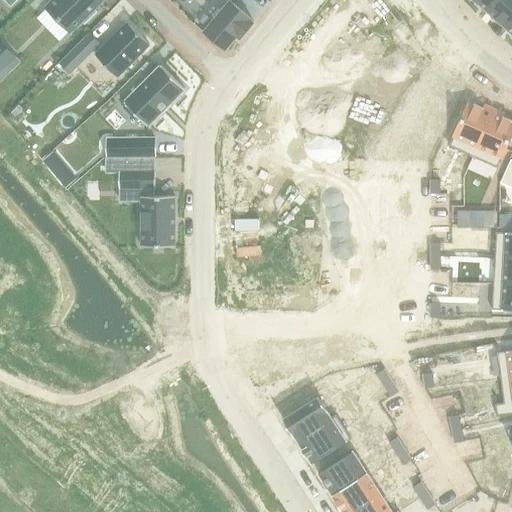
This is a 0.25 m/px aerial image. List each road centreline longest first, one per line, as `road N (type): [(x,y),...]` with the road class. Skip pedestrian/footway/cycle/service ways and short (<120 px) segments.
road 1 (residential): [(235,81),(214,110),(204,144),(197,303),(203,345),(303,511)]
road 2 (residential): [(427,0),(511,84)]
